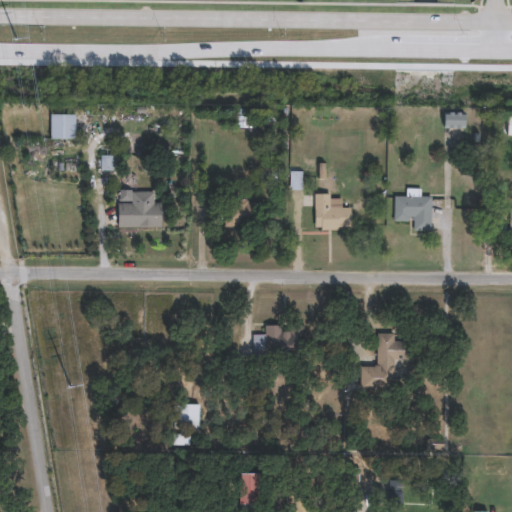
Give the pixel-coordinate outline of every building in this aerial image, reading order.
[(243,118),(243,127),(252,127),(252,109),(236,109),(236,118),(243,118)] [(463,129),(440,129),(440,114),(463,115),(463,129)] [(74,141),(50,141),(50,118),(74,118),(74,141)] [(100,171),(114,171),(114,156),(100,156),(100,171)] [(300,191),(290,192),(289,172),(299,172),(300,191)] [(160,228),(118,229),(118,218),(118,204),(131,204),(131,194),(152,194),(152,205),(159,205),(160,228)] [(342,197),(342,209),(350,209),(350,233),(320,232),(320,229),(313,228),(313,196),(342,197)] [(431,198),(431,230),(412,229),(412,221),(392,221),(392,198),(431,198)] [(261,228),(225,229),(225,204),(260,203),(261,228)] [(304,363),(252,364),(251,333),(266,333),(266,324),(303,323),(303,330),(304,363)] [(404,392),(359,393),(359,332),(403,332),(404,392)] [(189,446),(174,446),(174,405),(198,405),(198,429),(189,429),(189,446)] [(326,438),(294,439),(293,424),(326,423),(326,438)] [(446,448),(426,448),(425,438),(446,437),(446,448)] [(506,460),(505,477),(482,476),(483,460),(506,460)] [(258,504),(240,505),(239,475),(257,474),(258,504)] [(403,480),(402,506),(386,506),(387,480),(403,480)]
